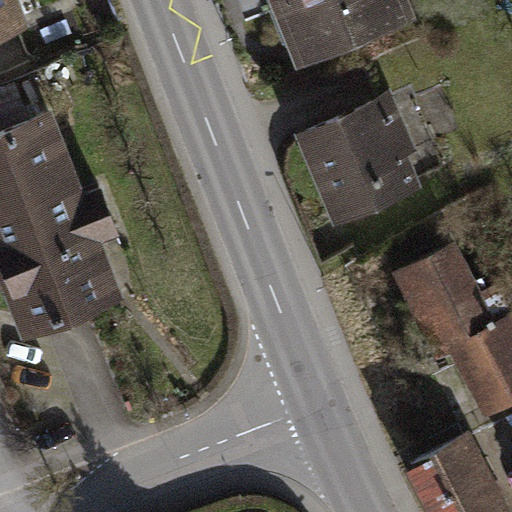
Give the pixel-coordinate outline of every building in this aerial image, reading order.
[(0,0),(0,24),(17,18),(9,0),(0,0)] [(274,10),(270,0),(239,0),(248,21),(274,10)] [(282,0),(303,52),(406,11),(401,0),(282,0)] [(17,74),(27,102),(52,93),(43,65),(17,74)] [(378,100),(305,130),(338,208),(437,168),(408,98),(381,109),(378,100)] [(32,321),(113,290),(91,233),(115,224),(100,186),(77,196),(44,111),(0,127),(0,207),(25,273),(14,277),(32,321)] [(450,241),(399,266),(440,348),(463,337),(494,398),(511,388),(511,298),(504,282),(477,295),(450,241)] [(437,511),(504,511),(465,433),(411,460),(437,511)]
